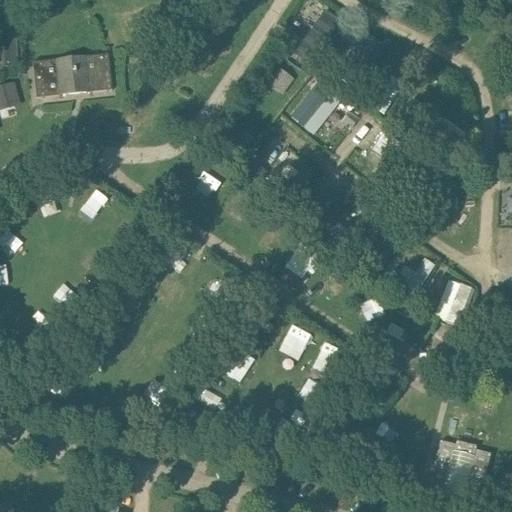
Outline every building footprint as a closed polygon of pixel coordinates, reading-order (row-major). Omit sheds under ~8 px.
[(180,0),(163,0),(159,8),(177,19),(186,4),(180,0)] [(324,10),(298,47),(316,59),(342,22),(324,10)] [(2,24),(7,69),(16,68),(11,23),(2,24)] [(201,24),(188,34),(201,51),(214,41),(201,24)] [(364,36),(335,75),(349,86),(378,47),(364,36)] [(108,56),(32,64),(36,100),(112,92),(108,56)] [(280,68),(267,85),(278,93),(291,77),(280,68)] [(369,110),(383,119),(403,88),(389,79),(369,110)] [(319,118),(336,98),(316,81),(288,114),(298,123),(310,110),(319,118)] [(10,86),(0,88),(0,105),(14,102),(10,86)] [(418,97),(409,110),(419,117),(428,103),(418,97)] [(431,140),(454,159),(463,148),(458,144),(465,137),(449,124),(443,133),(439,130),(431,140)] [(228,141),(240,151),(250,137),(238,128),(228,141)] [(384,131),(371,150),(390,162),(403,144),(384,131)] [(410,155),(393,178),(404,187),(422,164),(410,155)] [(267,174),(253,163),(245,174),(259,185),(267,174)] [(312,175),(301,167),(297,172),(287,164),(272,183),(293,200),(312,175)] [(441,177),(419,204),(430,212),(451,185),(441,177)] [(364,242),(337,224),(329,236),(357,254),(364,242)] [(414,273),(404,267),(395,280),(406,287),(401,294),(413,301),(432,269),(421,262),(414,273)] [(469,287),(448,279),(434,315),(455,323),(469,287)] [(299,353),(309,335),(289,324),(279,343),(299,353)] [(381,331),(375,342),(409,361),(415,350),(381,331)] [(427,335),(420,368),(442,373),(450,341),(427,335)] [(374,368),(359,395),(371,402),(386,375),(374,368)] [(220,415),(230,395),(203,382),(193,402),(220,415)] [(477,504),(489,454),(439,442),(427,492),(477,504)]
